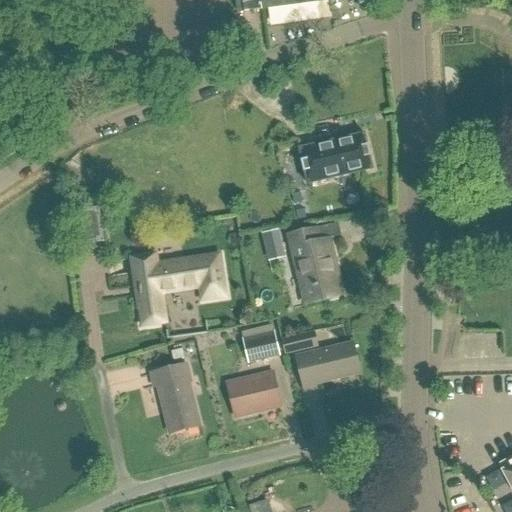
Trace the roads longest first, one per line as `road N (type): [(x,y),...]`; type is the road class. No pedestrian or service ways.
road 1 (tertiary): [(415,420),(411,17)]
road 2 (residential): [(89,511),(141,488),(415,420)]
road 3 (track): [(0,181),(78,134),(256,66)]
road 4 (unknown): [(99,507),(85,289)]
road 5 (residential): [(256,66),(411,17)]
